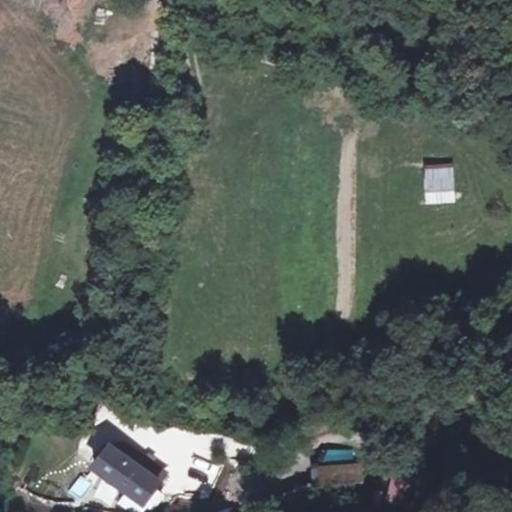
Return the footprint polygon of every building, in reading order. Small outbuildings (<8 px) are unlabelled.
[(423,167),(424,183),(449,181),(447,165),(423,167)] [(449,181),(424,183),(426,201),(451,199),(449,181)] [(94,452),(88,459),(123,485),(153,509),(162,497),(153,489),(158,481),(108,444),(100,456),(94,452)] [(88,459),(80,472),(114,499),(123,485),(88,459)] [(397,469),(389,494),(410,501),(418,476),(397,469)]
